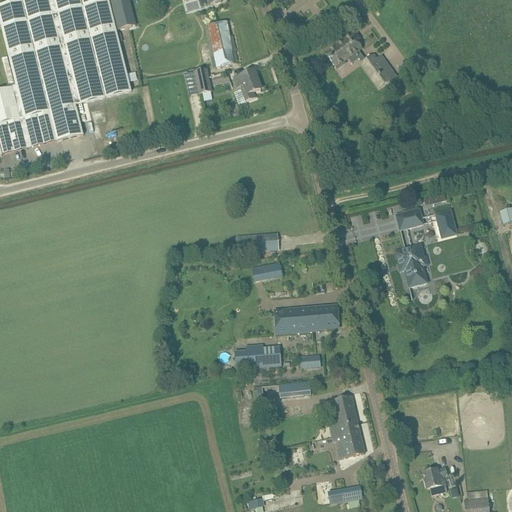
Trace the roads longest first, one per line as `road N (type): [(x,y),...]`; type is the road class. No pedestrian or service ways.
road 1 (unclassified): [(404,511),(301,117)]
road 2 (unclassified): [(0,192),(301,117)]
road 3 (track): [(511,154),(325,202)]
road 4 (unclassified): [(301,117),(259,0)]
